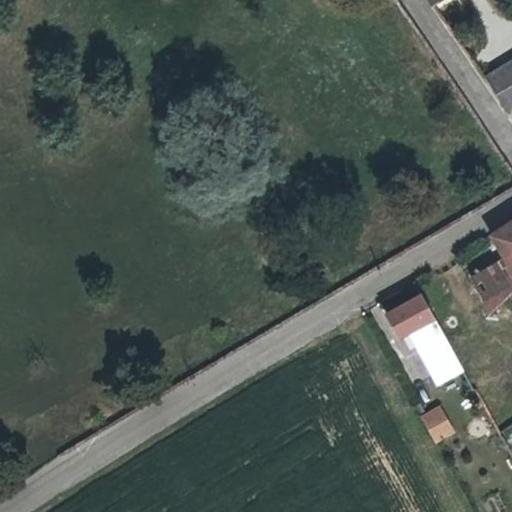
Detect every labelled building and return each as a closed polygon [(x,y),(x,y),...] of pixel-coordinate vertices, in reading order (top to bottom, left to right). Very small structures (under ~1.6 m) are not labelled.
[(511,107),(511,62),(489,76),(489,78),(498,91),(507,110),(511,107)] [(511,223),(488,238),(503,260),(511,274),(511,223)] [(486,318),(511,291),(511,274),(503,260),(468,285),(486,318)] [(423,297),(389,317),(401,338),(410,333),(442,386),(466,373),(423,297)] [(440,406),(420,417),(435,444),(455,433),(440,406)]
